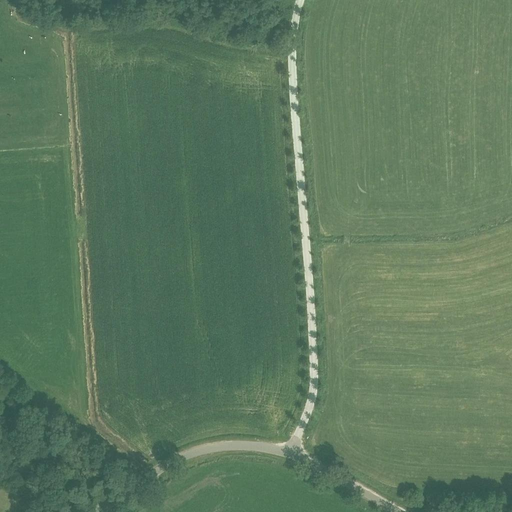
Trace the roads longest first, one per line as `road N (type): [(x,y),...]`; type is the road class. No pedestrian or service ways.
road 1 (track): [(290,454),(314,395),(291,66),(300,0)]
road 2 (unclassified): [(105,511),(166,465),(225,445),(290,454),(399,511)]
